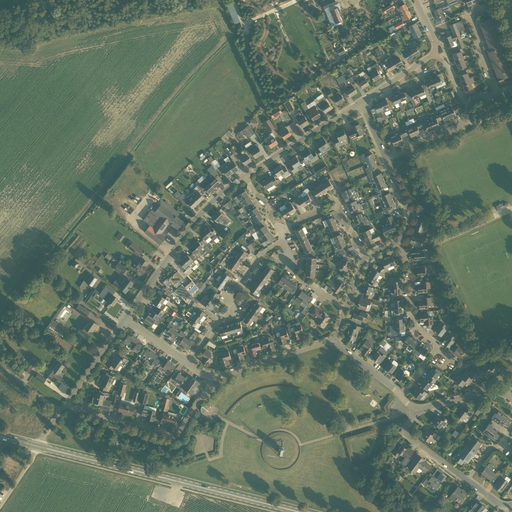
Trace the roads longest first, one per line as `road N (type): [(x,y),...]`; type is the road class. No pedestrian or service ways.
road 1 (primary): [(292,511),(39,447)]
road 2 (residential): [(125,319),(199,214),(245,176)]
road 3 (residential): [(187,362),(261,254),(284,240)]
road 4 (residential): [(463,102),(494,86),(470,12),(495,0)]
road 5 (residential): [(245,176),(360,102)]
road 6 (residential): [(212,375),(335,341)]
road 7 (residential): [(365,258),(339,207),(281,231)]
road 8 (residential): [(437,349),(412,317),(410,267),(399,242)]
